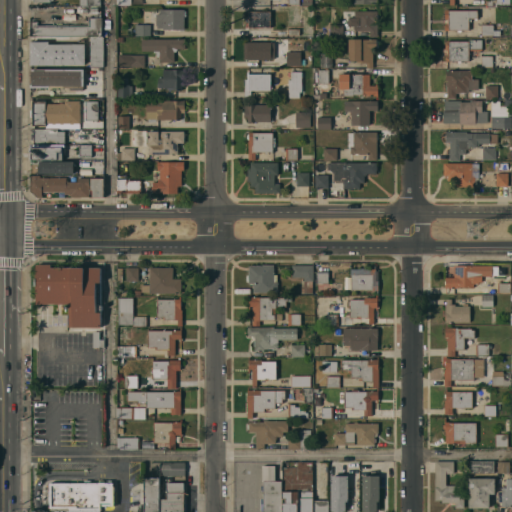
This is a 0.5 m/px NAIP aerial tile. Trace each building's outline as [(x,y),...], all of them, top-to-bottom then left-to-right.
[(184,29),(162,29),(162,28),(157,28),(157,26),(156,26),(156,14),(159,14),(159,9),(184,9),(184,10),(185,9),(186,11),(186,15),(185,17),(184,17),(184,29)] [(445,10),(477,10),(477,20),(474,20),(474,18),(468,18),(468,19),(471,19),(471,21),(468,21),(468,30),(461,30),(461,32),(457,32),(457,30),(445,30),(445,24),(444,24),(444,19),(445,19),(445,10)] [(270,11),(270,27),(248,27),(248,23),(245,23),(245,16),(248,16),(248,11),(270,11)] [(377,36),(370,36),(370,31),(354,31),(354,29),(353,29),(353,19),(354,19),(354,11),(377,11),(377,14),(378,15),(378,17),(377,18),(377,36)] [(31,36),(31,21),(37,21),(37,25),(88,25),(87,18),(94,17),(94,14),(101,14),(101,36),(90,36),(31,36)] [(481,23),(486,23),(486,25),(493,25),(493,29),(495,29),(495,30),(500,30),(500,35),(481,36),(481,23)] [(137,24),(150,24),(150,36),(137,36),(137,24)] [(343,24),(342,36),(329,36),(330,24),(343,24)] [(103,36),(103,67),(90,67),(90,36),(101,36),(103,36)] [(185,39),(185,49),(177,49),(177,50),(176,51),(175,52),(174,52),(174,62),(160,62),(160,56),(157,56),(157,52),(153,52),(153,51),(141,51),(141,39),(185,39)] [(372,67),(366,67),(366,62),(356,62),(356,61),(348,61),(348,39),(376,39),(376,41),(377,40),(379,42),(379,46),(377,48),(376,47),(376,48),(372,48),(372,67)] [(468,41),(468,39),(482,40),(481,50),(468,50),(468,61),(461,61),(461,63),(457,63),(457,61),(447,61),(445,59),(445,57),(447,55),(447,50),(444,48),(445,42),(447,41),(468,41)] [(31,66),(31,42),(48,42),(48,44),(78,44),(78,40),(85,40),(85,66),(31,66)] [(274,43),(274,59),(244,59),(243,43),(274,43)] [(286,65),(300,65),(300,51),(285,51),(286,65)] [(320,53),(331,53),(331,67),(320,67),(320,53)] [(144,55),(144,67),(131,67),(131,65),(119,65),(119,55),(144,55)] [(492,56),(492,67),(481,67),(481,56),(492,56)] [(185,69),(185,80),(183,80),(183,82),(184,82),(184,86),(183,86),(183,89),(181,89),(181,90),(166,90),(166,88),(158,88),(158,78),(163,78),(163,69),(185,69)] [(82,70),(82,88),(81,88),(81,91),(76,91),(76,88),(31,88),(31,70),(82,70)] [(318,70),(329,70),(328,83),(317,83),(318,70)] [(445,80),(445,70),(471,71),(471,79),(477,79),(477,88),(466,88),(465,93),(455,93),(455,98),(446,98),(446,80),(445,80)] [(248,74),(270,74),(270,84),(275,84),(275,90),(267,90),(267,91),(263,91),(263,90),(260,90),(259,91),(257,91),(256,90),(251,90),(251,97),(244,97),(244,79),(248,79),(248,74)] [(369,74),(369,85),(376,85),(376,84),(378,84),(377,96),(366,96),(366,95),(353,94),(353,96),(343,96),(343,86),(349,86),(349,74),(369,74)] [(117,85),(120,85),(120,77),(128,77),(128,84),(129,84),(129,86),(132,86),(132,98),(117,98),(117,85)] [(485,85),(497,84),(497,91),(504,91),(504,97),(485,98),(485,85)] [(157,120),(157,111),(146,111),(146,101),(162,101),(162,100),(183,100),(184,119),(157,120)] [(487,111),(487,123),(475,123),(475,125),(459,125),(459,123),(443,123),(443,110),(445,110),(445,108),(445,105),(445,101),(447,100),(447,102),(470,102),(470,101),(482,101),(482,111),(487,111)] [(32,117),(31,117),(31,110),(32,110),(32,101),(45,101),(45,104),(59,104),(59,103),(63,103),(64,103),(64,101),(80,101),(80,123),(45,123),(45,126),(32,126),(32,117)] [(85,101),(98,101),(98,120),(85,120),(85,101)] [(350,125),(350,112),(344,112),(344,101),(377,101),(377,110),(369,110),(369,125),(350,125)] [(270,105),(270,118),(272,118),(272,120),(270,120),(270,122),(248,122),(248,117),(244,117),(244,105),(270,105)] [(310,112),(310,127),(295,127),(295,112),(310,112)] [(118,116),(129,116),(129,129),(117,128),(118,116)] [(511,116),(511,127),(504,127),(504,128),(491,128),(491,117),(511,116)] [(330,117),(330,129),(317,129),(317,117),(330,117)] [(31,129),(34,129),(34,128),(57,129),(57,131),(64,131),(64,144),(31,144),(31,129)] [(177,154),(159,154),(159,155),(156,155),(156,154),(148,154),(148,131),(184,131),(184,133),(185,134),(184,137),(184,139),(183,143),(177,143),(177,145),(178,146),(178,149),(177,151),(177,154)] [(249,132),(272,133),(272,138),(274,138),(274,148),(272,148),(272,153),(255,152),(255,160),(248,159),(248,140),(247,139),(247,135),(249,133),(249,132)] [(353,132),(376,132),(376,133),(377,135),(377,139),(376,140),(376,160),(368,160),(368,154),(358,154),(357,154),(355,154),(354,154),(350,154),(350,147),(347,147),(347,133),(353,133),(353,132)] [(466,132),(466,133),(497,133),(497,143),(479,143),(479,146),(477,146),(477,147),(469,147),(469,149),(465,149),(465,154),(459,154),(459,160),(450,160),(450,142),(445,142),(445,138),(445,136),(445,135),(445,132),(466,132)] [(64,144),(64,147),(62,147),(62,159),(31,159),(31,144),(64,144)] [(79,145),(91,144),(91,157),(79,157),(79,145)] [(134,148),(134,159),(117,159),(117,152),(121,152),(121,148),(134,148)] [(323,148),(337,148),(337,160),(323,160),(323,148)] [(495,148),(495,159),(482,159),(482,148),(495,148)] [(285,149),(297,149),(297,160),(285,160),(285,149)] [(73,161),(73,173),(38,173),(38,161),(73,161)] [(177,193),(169,193),(169,194),(164,194),(164,193),(153,193),(153,190),(151,190),(151,186),(153,186),(153,182),(158,182),(158,179),(159,179),(159,170),(157,170),(157,162),(183,161),(183,163),(184,163),(184,168),(183,168),(183,170),(181,170),(181,186),(177,186),(177,193)] [(277,162),(277,175),(274,175),(274,184),(279,184),(279,193),(255,193),(255,186),(250,186),(250,182),(248,182),(247,168),(250,168),(250,163),(277,162)] [(376,162),(376,173),(366,173),(364,175),(364,182),(359,183),(359,188),(343,188),(343,180),(334,180),(333,173),(330,170),(327,170),(327,162),(376,162)] [(478,163),(478,179),(476,179),(476,184),(475,184),(475,187),(453,187),(454,181),(448,181),(448,176),(443,176),(443,163),(478,163)] [(297,173),(309,173),(309,186),(297,186),(297,173)] [(507,173),(507,186),(496,186),(496,173),(507,173)] [(40,175),(40,177),(66,177),(66,180),(67,180),(67,182),(77,182),(77,178),(88,178),(88,196),(71,196),(71,194),(65,194),(65,192),(42,192),(42,197),(36,197),(29,191),(29,175),(31,175),(40,175)] [(328,175),(328,188),(315,188),(315,175),(328,175)] [(103,196),(92,196),(92,190),(90,190),(90,178),(103,178),(103,196)] [(117,193),(117,179),(126,179),(126,180),(141,180),(141,193),(117,193)] [(36,286),(34,286),(34,278),(36,278),(36,265),(51,264),(51,268),(100,268),(100,327),(68,327),(68,304),(36,304),(36,286)] [(248,266),(262,266),(262,265),(273,265),(273,268),(274,268),(274,273),(273,273),(273,275),(277,275),(277,288),(278,288),(278,291),(277,291),(277,292),(253,292),(253,283),(252,283),(252,284),(250,284),(250,283),(248,283),(248,282),(247,282),(246,280),(245,278),(246,277),(246,274),(248,274),(248,270),(248,266)] [(313,265),(313,281),(312,281),(312,293),(301,293),(301,280),(303,280),(303,277),(291,277),(292,265),(313,265)] [(454,265),(471,265),(471,271),(472,271),(472,273),(482,272),(482,282),(478,282),(478,283),(473,283),(473,287),(459,287),(445,288),(445,285),(444,281),(445,281),(445,278),(454,278),(454,265)] [(126,267),(138,267),(138,281),(126,281),(126,267)] [(149,285),(149,267),(172,267),(172,279),(181,279),(181,293),(149,293),(149,292),(141,292),(141,285),(149,285)] [(350,269),(361,269),(361,268),(363,268),(363,269),(376,269),(376,271),(378,271),(378,291),(373,291),(373,289),(351,289),(350,269)] [(511,293),(497,293),(497,283),(503,283),(506,275),(504,275),(504,271),(501,271),(501,269),(510,269),(511,293)] [(317,283),(317,271),(328,271),(328,283),(317,283)] [(493,294),(493,306),(482,306),(482,294),(493,294)] [(274,320),(259,320),(259,325),(252,325),(252,307),(249,307),(249,297),(287,297),(287,301),(285,301),(285,307),(275,307),(275,313),(281,313),(281,320),(274,320)] [(364,297),(377,297),(377,308),(374,307),(373,324),(369,324),(369,318),(360,318),(357,318),(349,318),(350,306),(349,305),(349,302),(350,300),(350,299),(364,299),(364,297)] [(118,298),(132,298),(132,316),(146,316),(146,326),(133,326),(133,325),(118,325),(118,298)] [(157,317),(157,306),(156,305),(156,302),(157,300),(157,299),(174,299),(174,298),(180,298),(180,301),(181,302),(181,305),(180,306),(180,310),(182,310),(182,326),(177,326),(177,320),(164,320),(164,317),(157,317)] [(445,322),(445,299),(452,299),(452,304),(454,304),(454,306),(462,306),(462,304),(467,304),(467,306),(469,306),(469,322),(445,322)] [(288,314),(300,314),(300,325),(288,325),(288,314)] [(338,314),(338,325),(326,325),(326,314),(338,314)] [(247,327),(273,327),(273,328),(297,328),(297,339),(277,339),(277,348),(276,348),(276,349),(273,349),(273,348),(268,348),(268,349),(263,349),(263,351),(254,351),(254,346),(253,346),(253,342),(254,342),(254,338),(253,338),(252,337),(252,336),(247,336),(247,327)] [(445,327),(457,328),(471,328),(471,330),(474,330),(474,331),(475,332),(475,335),(474,336),(474,338),(464,338),(464,350),(455,350),(455,356),(446,356),(447,340),(445,340),(445,338),(445,336),(444,336),(443,335),(443,331),(444,329),(445,329),(445,327)] [(377,328),(377,350),(351,350),(351,345),(343,345),(343,328),(377,328)] [(181,330),(181,339),(175,339),(175,356),(167,356),(167,349),(154,350),(154,347),(148,347),(147,331),(181,330)] [(93,332),(99,332),(99,339),(103,339),(103,347),(99,347),(92,347),(93,332)] [(318,344),(331,344),(331,356),(318,356),(318,344)] [(475,344),(488,344),(488,355),(475,355),(475,344)] [(304,345),(304,356),(291,356),(291,345),(304,345)] [(117,358),(117,346),(136,346),(136,357),(124,357),(117,358)] [(451,385),(444,385),(444,370),(445,370),(445,367),(443,366),(443,361),(445,359),(445,357),(446,357),(446,358),(451,358),(451,359),(473,359),(473,360),(475,359),(476,361),(475,365),(475,366),(473,365),(473,369),(474,369),(474,371),(473,371),(473,374),(474,373),(475,374),(476,378),(474,379),(473,378),(473,380),(457,380),(457,381),(455,381),(455,380),(453,380),(453,381),(451,381),(451,385)] [(248,372),(248,359),(261,360),(261,361),(276,361),(276,363),(277,364),(277,367),(276,368),(276,380),(268,380),(265,380),(257,380),(257,386),(252,386),(252,372),(248,372)] [(368,360),(368,359),(378,359),(378,387),(373,387),(373,381),(363,381),(361,380),(359,380),(359,378),(350,378),(350,373),(348,373),(348,370),(341,370),(341,360),(368,360)] [(176,388),(167,388),(167,379),(152,379),(152,375),(152,369),(152,361),(169,361),(169,360),(180,360),(180,362),(181,363),(181,367),(180,368),(180,370),(176,370),(176,388)] [(492,376),(502,376),(502,374),(510,374),(510,386),(492,386),(492,376)] [(137,375),(138,388),(125,388),(125,376),(137,375)] [(310,375),(310,387),(291,387),(291,376),(310,375)] [(339,376),(339,387),(326,387),(326,376),(339,376)] [(312,388),(312,402),(304,402),(304,396),(301,388),(312,388)] [(366,391),(378,391),(378,400),(371,400),(371,416),(363,416),(363,410),(362,410),(358,410),(358,409),(351,409),(351,408),(344,407),(344,392),(353,392),(353,389),(357,389),(357,392),(366,392),(366,391)] [(247,390),(285,390),(285,399),(282,399),(282,403),(279,403),(279,405),(276,405),(276,403),(275,403),(275,408),(267,408),(267,410),(264,410),(263,412),(252,412),(252,418),(247,418),(247,390)] [(180,414),(171,414),(171,408),(146,408),(146,403),(140,403),(140,405),(137,405),(137,401),(127,401),(127,392),(174,392),(174,391),(180,391),(180,393),(181,394),(181,397),(180,398),(180,414)] [(444,414),(444,400),(446,400),(446,398),(444,398),(444,394),(445,394),(445,391),(472,391),(472,408),(463,408),(463,409),(461,409),(461,408),(452,408),(452,414),(444,414)] [(287,418),(287,405),(294,405),(294,407),(299,407),(299,410),(305,410),(305,413),(307,413),(307,418),(287,418)] [(496,405),(495,416),(484,416),(484,405),(496,405)] [(145,407),(145,419),(117,419),(117,407),(145,407)] [(321,407),(333,407),(333,418),(321,418),(321,407)] [(264,421),(287,421),(287,432),(283,432),(283,437),(275,437),(275,443),(264,443),(264,448),(256,448),(255,432),(248,432),(248,430),(247,431),(246,429),(246,425),(247,423),(248,424),(248,422),(264,422),(264,421)] [(154,423),(172,423),(172,422),(181,422),(181,435),(175,435),(175,449),(169,449),(169,443),(154,443),(154,423)] [(354,423),(354,422),(357,422),(357,423),(378,423),(378,433),(377,435),(376,436),(374,437),(374,445),(356,445),(356,434),(354,434),(354,445),(334,445),(334,433),(345,433),(345,430),(344,429),(344,426),(345,425),(345,423),(354,423)] [(445,431),(444,431),(444,428),(442,428),(442,425),(445,425),(445,422),(449,422),(449,423),(476,423),(476,443),(445,443),(445,431)] [(310,430),(309,448),(288,448),(288,437),(299,437),(299,429),(310,430)] [(507,434),(507,447),(495,447),(495,434),(507,434)] [(139,438),(139,449),(116,450),(116,438),(117,438),(139,438)] [(435,461),(453,461),(453,473),(446,473),(446,485),(464,485),(464,508),(455,508),(455,505),(450,505),(450,502),(441,502),(441,500),(435,500),(435,461)] [(469,473),(469,461),(494,461),(494,473),(469,473)] [(160,476),(160,462),(185,462),(185,476),(160,476)] [(283,511),(283,467),(298,467),(298,462),(298,511),(283,511)] [(298,511),(298,462),(312,462),(312,500),(313,500),(313,511),(298,511)] [(510,462),(510,473),(498,473),(498,462),(510,462)] [(283,511),(263,511),(263,481),(262,481),(262,466),(275,466),(275,481),(282,481),(282,467),(283,467),(283,511)] [(331,511),(331,476),(348,476),(348,499),(347,499),(347,502),(346,502),(346,511),(343,511),(331,511)] [(362,476),(379,476),(379,501),(377,501),(377,511),(374,511),(365,511),(362,511),(362,476)] [(160,511),(145,511),(145,477),(159,477),(159,499),(160,499),(160,511)] [(495,478),(495,494),(489,494),(489,508),(469,508),(469,478),(495,478)] [(511,504),(510,504),(510,507),(501,507),(501,488),(506,488),(506,479),(511,479),(511,504)] [(83,482),(83,480),(90,480),(90,482),(106,482),(106,480),(111,480),(111,482),(113,482),(113,485),(114,485),(114,492),(115,492),(115,504),(114,504),(114,507),(110,510),(100,510),(100,511),(68,511),(68,507),(49,507),(49,482),(83,482)] [(166,499),(166,493),(184,493),(184,511),(160,511),(160,499),(166,499)] [(313,511),(313,500),(328,500),(328,511),(313,511)]
